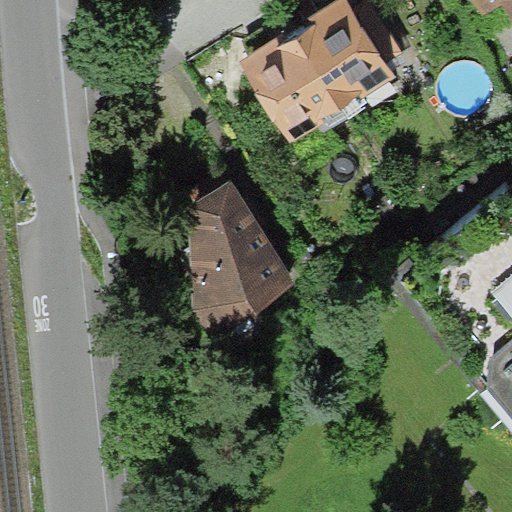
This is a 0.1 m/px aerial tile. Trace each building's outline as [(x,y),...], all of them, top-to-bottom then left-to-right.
[(358,0),(322,0),(285,24),(345,120),(410,79),(358,0)] [(511,0),(470,0),(478,13),(500,0),(503,0),(511,14),(511,0)] [(345,120),(285,24),(230,59),(290,154),(345,120)] [(218,166),(179,191),(187,307),(206,336),(295,279),(218,166)] [(387,274),(506,411),(511,405),(511,177),(511,176),(387,274)]
